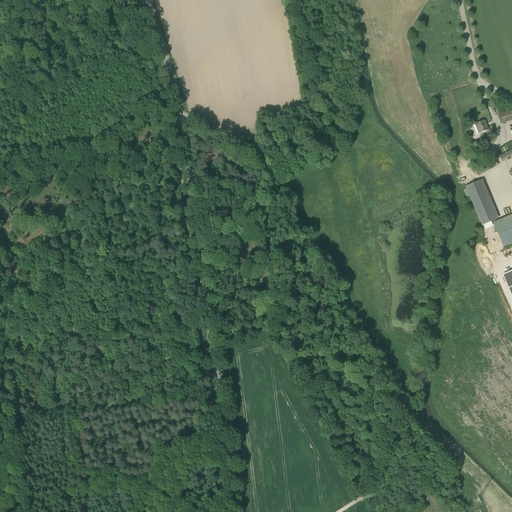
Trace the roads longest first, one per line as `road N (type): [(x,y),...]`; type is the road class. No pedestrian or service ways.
road 1 (tertiary): [(234,511),(179,106),(147,0)]
road 2 (track): [(334,511),(364,492),(399,435),(417,390),(407,374)]
road 3 (unclassified): [(460,0),(505,143)]
